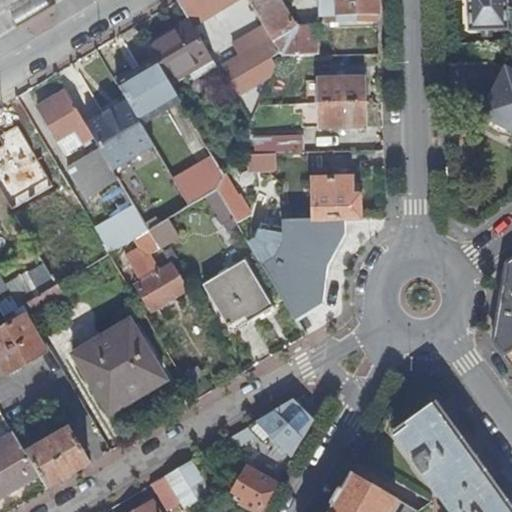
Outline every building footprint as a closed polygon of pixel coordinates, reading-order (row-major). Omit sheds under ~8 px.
[(48,2),(47,0),(19,0),(7,7),(15,21),(48,2)] [(225,0),(178,0),(175,2),(185,19),(214,2),(216,6),(225,0)] [(281,57),(317,56),(315,27),(295,29),(276,0),(244,0),(263,30),(269,38),(278,54),(281,57)] [(319,0),(320,18),(378,16),(377,0),(319,0)] [(511,0),(477,0),(470,0),(471,31),(507,30),(507,10),(511,9),(511,0)] [(188,23),(145,49),(153,62),(166,84),(186,72),(192,82),(216,67),(188,23)] [(269,38),(263,30),(234,48),(240,56),(269,38)] [(268,60),(278,54),(269,38),(240,56),(222,67),(239,95),(268,77),(271,67),(268,60)] [(153,62),(115,86),(127,104),(140,127),(178,103),(166,84),(153,62)] [(483,118),(486,119),(511,132),(511,72),(506,70),(486,111),(487,111),(483,118)] [(317,105),(363,104),(363,81),(317,82),(317,105)] [(85,128),(64,94),(36,111),(64,156),(92,139),(85,128)] [(140,127),(127,104),(85,128),(92,139),(99,152),(111,171),(152,147),(140,127)] [(364,128),(363,104),(317,105),(318,130),(364,128)] [(40,140),(26,117),(13,124),(27,148),(40,140)] [(511,132),(486,119),(483,125),(488,128),(492,132),(497,135),(503,137),(508,138),(511,139),(511,132)] [(111,171),(99,152),(65,172),(82,201),(116,180),(111,171)] [(271,171),(271,155),(247,156),(248,172),(271,171)] [(79,207),(55,167),(41,176),(65,216),(66,215),(79,207)] [(262,270),(292,322),(319,307),(324,270),(342,238),(341,221),(358,220),(358,199),(350,199),(349,181),(312,182),(313,221),(283,222),(284,245),(275,262),(262,270)] [(239,197),(224,206),(216,192),(206,197),(226,232),(251,218),(239,197)] [(103,246),(109,256),(133,242),(148,233),(132,207),(93,230),(103,246)] [(66,215),(65,216),(35,234),(51,259),(64,251),(68,259),(86,248),(66,215)] [(153,240),(160,251),(178,240),(167,221),(148,233),(153,240)] [(148,233),(133,242),(138,251),(149,245),(147,242),(153,240),(148,233)] [(49,278),(55,288),(57,287),(109,256),(103,246),(49,278)] [(64,251),(51,259),(55,266),(68,259),(64,251)] [(511,366),(511,261),(507,265),(501,300),(499,316),(495,343),(511,366)] [(271,311),(243,264),(201,289),(226,330),(242,321),(245,326),(271,311)] [(173,300),(184,293),(170,268),(135,288),(150,313),(155,310),(160,317),(177,307),(173,300)] [(26,270),(7,282),(17,296),(35,284),(26,270)] [(55,288),(23,307),(32,323),(65,303),(57,287),(55,288)] [(15,324),(24,319),(19,310),(9,315),(15,324)] [(45,354),(24,319),(15,324),(0,332),(0,367),(6,377),(45,354)] [(127,326),(71,359),(103,411),(140,389),(143,393),(161,382),(127,326)] [(195,369),(181,378),(195,403),(210,394),(195,369)] [(271,441),(290,460),(302,438),(312,422),(291,403),(226,442),(232,449),(233,451),(253,439),(263,449),(271,441)] [(509,511),(468,455),(433,406),(406,425),(408,427),(395,436),(448,511),(509,511)] [(82,470),(88,466),(68,432),(26,457),(38,478),(46,491),(82,470)] [(26,457),(13,436),(0,443),(0,500),(38,478),(26,457)] [(221,456),(232,449),(226,442),(216,448),(221,456)] [(164,479),(167,484),(179,505),(183,511),(192,506),(209,496),(190,463),(164,479)] [(240,506),(249,511),(259,511),(275,485),(247,468),(232,494),(244,500),(240,506)] [(391,511),(399,500),(354,474),(334,507),(330,511),(391,511)] [(151,487),(165,511),(167,511),(179,505),(167,484),(164,479),(151,487)]
